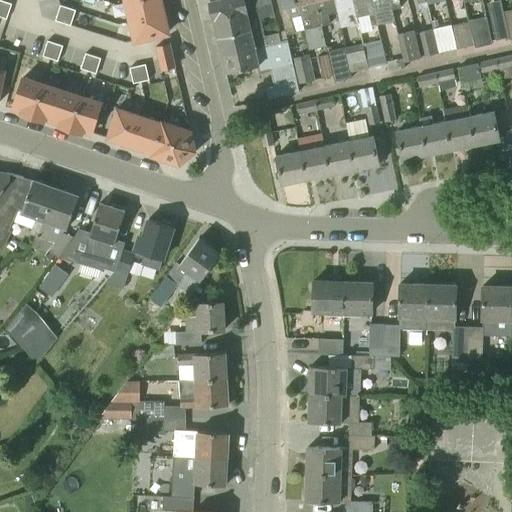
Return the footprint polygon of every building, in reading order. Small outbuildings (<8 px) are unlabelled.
[(160,0),(139,0),(127,3),(131,22),(164,14),(160,0)] [(214,20),(273,6),(271,0),(216,0),(210,2),(214,20)] [(291,18),(301,15),(297,0),(278,0),(286,34),(294,32),(291,18)] [(297,0),(301,15),(309,50),(327,46),(322,26),(315,0),(297,0)] [(334,0),(315,0),(322,26),(330,24),(328,14),(337,12),(334,0)] [(358,23),(357,18),(352,0),(334,0),(337,12),(341,27),(358,23)] [(375,13),(371,0),(352,0),(357,18),(375,13)] [(371,0),(375,13),(378,24),(395,20),(392,9),(389,0),(371,0)] [(389,0),(392,9),(400,7),(398,0),(389,0)] [(8,18),(12,3),(5,1),(1,16),(8,18)] [(57,20),(64,22),(69,7),(62,5),(57,20)] [(261,18),(275,15),(273,6),(214,20),(218,37),(263,27),(261,18)] [(76,10),(69,7),(64,22),(72,24),(76,10)] [(510,37),(504,11),(490,14),(495,40),(510,37)] [(164,14),(131,22),(133,27),(136,40),(168,33),(164,14)] [(476,47),(493,43),(486,16),(469,20),(469,21),(475,44),(476,47)] [(475,44),(469,21),(452,25),(457,48),(475,44)] [(279,33),(265,37),(263,27),(218,37),(222,55),(280,41),(279,33)] [(422,57),(416,33),(415,29),(398,33),(398,36),(404,58),(405,61),(422,57)] [(439,53),(433,29),(416,33),(422,57),(439,53)] [(387,61),(381,40),(380,34),(362,38),(363,42),(370,68),(387,64),(387,61)] [(292,58),(288,40),(280,41),(222,55),(226,73),(258,66),(260,74),(271,71),(274,85),(266,87),(268,98),(299,91),(298,84),(292,58)] [(44,55),(52,57),(56,43),(49,41),(44,55)] [(370,68),(363,42),(346,47),(350,64),(352,72),(370,68)] [(64,45),(56,43),(52,57),(59,60),(64,45)] [(175,67),(170,44),(156,47),(162,70),(175,67)] [(82,68),(90,70),(94,55),(87,53),(82,68)] [(316,80),(311,58),(310,54),(292,58),(298,84),(316,80)] [(334,75),(333,69),(329,54),(311,58),(316,80),(334,75)] [(511,66),(511,54),(496,58),(499,69),(511,66)] [(102,58),(94,55),(90,70),(97,72),(102,58)] [(405,61),(404,58),(387,61),(387,64),(389,71),(406,67),(405,61)] [(499,69),(496,58),(478,63),(480,74),(499,69)] [(478,63),(459,67),(461,78),(480,74),(478,63)] [(146,64),(139,66),(142,81),(150,79),(146,64)] [(353,79),(352,72),(350,64),(333,69),(334,75),(336,83),(353,79)] [(135,82),(142,81),(139,66),(132,67),(135,82)] [(435,72),(438,83),(456,78),(453,68),(435,72)] [(438,83),(435,72),(418,76),(420,87),(438,83)] [(32,117),(43,84),(34,82),(23,78),(13,109),(21,112),(21,113),(32,117)] [(52,122),(62,91),(43,84),(32,117),(44,121),(45,119),(52,122)] [(71,129),(81,97),(62,91),(52,122),(60,124),(59,125),(71,129)] [(381,95),(386,122),(396,119),(391,93),(381,95)] [(315,99),(318,110),(336,106),(333,95),(315,99)] [(91,134),(100,103),(81,97),(71,129),(82,133),(83,132),(91,134)] [(318,110),(315,99),(297,103),(300,115),(318,110)] [(368,107),(371,123),(380,121),(376,104),(368,107)] [(468,104),(453,107),(443,109),(446,122),(451,150),(476,145),(470,117),(468,104)] [(130,145),(140,113),(130,110),(118,106),(108,138),(130,145)] [(500,140),(494,112),(470,117),(476,145),(500,140)] [(161,120),(151,117),(140,113),(130,145),(152,153),(163,119),(162,119),(161,120)] [(502,132),(511,131),(507,113),(499,115),(502,132)] [(446,122),(433,124),(432,115),(419,118),(421,127),(427,155),(451,150),(446,122)] [(163,119),(152,153),(151,155),(180,165),(195,151),(191,130),(186,131),(186,127),(163,119)] [(264,147),(274,145),(268,119),(259,121),(264,147)] [(372,136),(369,124),(350,128),(345,129),(348,141),(353,170),(377,165),(372,136)] [(421,127),(397,132),(402,160),(427,155),(421,127)] [(348,141),(323,146),(330,175),(353,170),(348,141)] [(330,175),(323,146),(300,151),(306,180),(330,175)] [(306,180),(300,151),(276,156),(282,184),(306,180)] [(0,214),(18,188),(17,188),(25,177),(10,174),(11,174),(0,172),(0,214)] [(30,235),(38,238),(56,188),(45,184),(43,182),(39,181),(36,181),(34,180),(29,192),(18,188),(0,214),(0,247),(3,250),(12,230),(10,229),(18,209),(23,211),(22,213),(36,218),(30,235)] [(64,232),(65,227),(68,228),(79,196),(76,195),(75,193),(70,191),(68,192),(56,188),(38,238),(47,241),(47,239),(55,242),(49,250),(58,256),(74,236),(64,232)] [(100,203),(91,232),(81,263),(101,269),(110,241),(115,243),(125,211),(100,203)] [(106,282),(113,285),(123,288),(134,256),(143,259),(141,264),(159,269),(163,259),(173,227),(171,226),(172,224),(162,221),(162,223),(149,219),(144,235),(140,234),(133,254),(123,251),(117,268),(106,282)] [(201,280),(221,254),(199,238),(180,264),(177,262),(151,299),(161,306),(177,284),(180,286),(191,294),(201,280)] [(313,311),(344,312),(345,282),(314,281),(313,311)] [(373,283),(345,282),(344,312),(372,313),(373,283)] [(427,329),(428,284),(400,284),(399,324),(385,324),(384,349),(369,348),(369,356),(374,356),(400,356),(400,328),(427,329)] [(428,284),(427,329),(453,330),(452,357),(468,358),(469,327),(455,326),(455,318),(456,285),(428,284)] [(511,320),(511,287),(483,286),(482,319),(483,319),(483,327),(469,327),(468,358),(478,358),(479,335),(494,335),(495,320),(511,320)] [(187,299),(188,316),(186,316),(186,331),(176,331),(176,344),(202,343),(201,331),(224,330),(223,302),(198,303),(198,298),(187,299)] [(14,340),(36,365),(54,343),(30,322),(14,340)] [(370,324),(369,348),(384,349),(385,324),(370,324)] [(319,338),(318,354),(343,355),(343,339),(319,338)] [(154,358),(175,357),(175,345),(153,346),(154,358)] [(196,364),(196,379),(227,378),(226,352),(178,355),(178,365),(196,364)] [(374,356),(369,356),(352,355),(351,367),(311,366),(310,393),(355,395),(360,395),(361,369),(374,369),(374,356)] [(227,378),(196,379),(180,379),(181,407),(229,405),(227,378)] [(309,422),(349,423),(349,435),(372,435),(372,422),(354,422),(355,395),(310,393),(309,422)] [(133,401),(113,401),(99,419),(132,418),(133,401)] [(132,418),(165,418),(165,401),(140,401),(133,401),(132,418)] [(62,413),(71,419),(77,410),(68,404),(62,413)] [(74,416),(66,426),(72,430),(80,421),(74,416)] [(165,418),(132,418),(132,434),(164,434),(165,418)] [(174,455),(181,456),(197,457),(228,458),(229,433),(175,430),(174,455)] [(375,435),(372,435),(349,435),(349,448),(353,448),(353,449),(375,450),(375,435)] [(353,449),(353,448),(349,448),(308,447),(307,474),(352,475),(353,458),(353,449)] [(194,497),(195,484),(226,485),(228,458),(197,457),(181,456),(174,455),(172,496),(194,497)] [(339,502),(347,502),(351,502),(351,501),(351,490),(355,487),(355,480),(352,477),(352,475),(307,474),(307,501),(339,502)] [(199,511),(193,511),(194,497),(172,496),(163,496),(162,510),(178,511),(177,511),(199,511)] [(351,502),(347,502),(347,511),(372,511),(373,501),(351,501),(351,502)]
